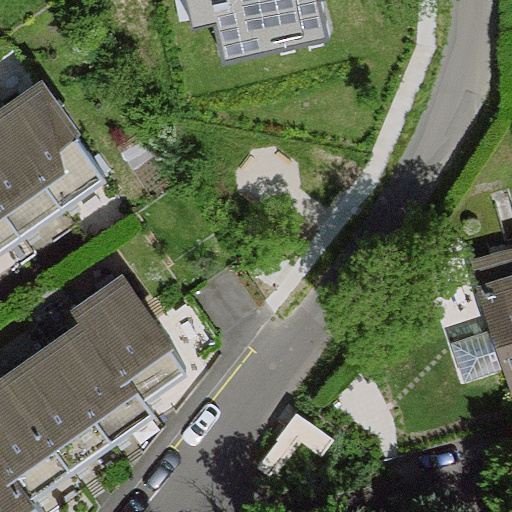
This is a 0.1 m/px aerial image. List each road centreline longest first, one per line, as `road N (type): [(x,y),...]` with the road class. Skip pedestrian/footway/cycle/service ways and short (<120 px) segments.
road 1 (residential): [(478,0),(471,63),(443,144),(170,511)]
road 2 (primary): [(0,0),(212,511)]
road 3 (residential): [(317,511),(511,469)]
